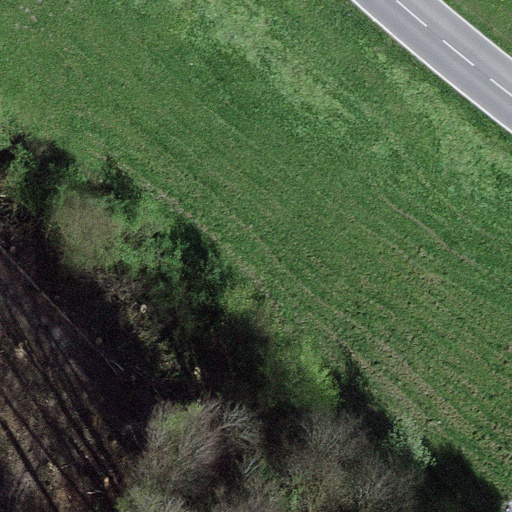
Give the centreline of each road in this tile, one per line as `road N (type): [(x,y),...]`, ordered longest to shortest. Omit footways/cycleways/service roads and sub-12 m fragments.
road 1 (track): [(0,288),(218,484),(239,511)]
road 2 (tertiary): [(511,96),(395,0)]
